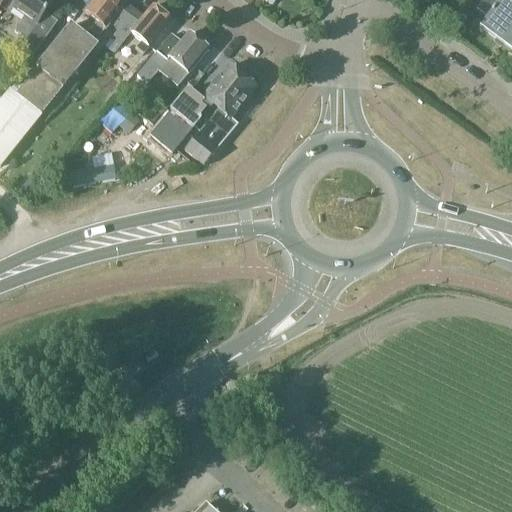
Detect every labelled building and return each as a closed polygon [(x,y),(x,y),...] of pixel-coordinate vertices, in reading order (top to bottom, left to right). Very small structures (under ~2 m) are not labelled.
[(17,0),(10,11),(35,28),(21,48),(34,57),(58,23),(46,15),(54,2),(51,0),(17,0)] [(116,31),(132,11),(127,6),(119,0),(95,0),(83,15),(95,24),(89,32),(98,39),(104,31),(106,32),(111,26),(116,31)] [(456,15),(436,0),(435,0),(428,11),(448,26),(456,15)] [(479,29),(504,48),(511,37),(511,0),(486,0),(483,4),(493,11),(479,29)] [(143,19),(132,11),(116,31),(117,31),(109,41),(119,49),(130,36),(140,44),(134,51),(142,58),(170,23),(161,16),(161,13),(155,8),(153,9),(151,8),(143,19)] [(70,25),(21,88),(16,95),(43,115),(98,47),(70,25)] [(177,89),(187,77),(209,51),(206,49),(208,46),(200,39),(197,42),(188,35),(180,44),(170,37),(136,79),(147,87),(158,73),(177,89)] [(216,112),(200,132),(210,141),(208,144),(217,151),(238,126),(231,121),(256,91),(228,67),(201,100),(205,103),(204,105),(210,109),(209,111),(210,111),(212,109),(216,112)] [(0,101),(0,168),(43,115),(16,95),(21,88),(16,84),(10,91),(9,91),(0,102),(0,101)] [(199,119),(208,109),(209,111),(210,109),(204,105),(203,104),(187,91),(169,113),(169,114),(155,131),(169,142),(182,124),(192,132),(200,121),(200,120),(199,119)] [(200,132),(183,153),(203,168),(217,151),(208,144),(210,141),(200,132)] [(112,168),(69,176),(72,190),(114,182),(112,168)] [(120,369),(126,380),(141,371),(135,361),(120,369)] [(133,376),(123,382),(114,387),(115,388),(117,392),(120,397),(138,386),(134,379),(133,376)]
